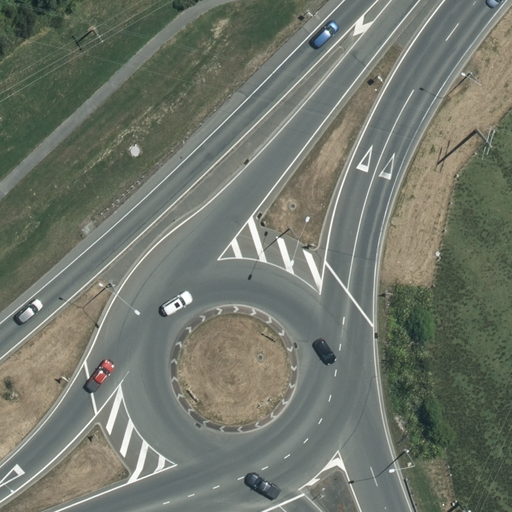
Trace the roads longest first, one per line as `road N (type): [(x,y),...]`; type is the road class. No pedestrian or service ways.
road 1 (trunk): [(0,335),(203,157),(362,0)]
road 2 (trunk): [(166,301),(406,0)]
road 3 (trunk): [(473,0),(391,118),(328,344)]
road 4 (trunk): [(0,486),(48,446),(143,333)]
road 5 (trunk): [(166,301),(210,277),(259,277),(303,302),(328,344)]
road 6 (trunk): [(220,469),(173,449),(155,431),(136,384),(143,333)]
road 7 (secondary): [(332,381),(386,511)]
road 8 (trunk): [(332,381),(302,443),(255,467)]
